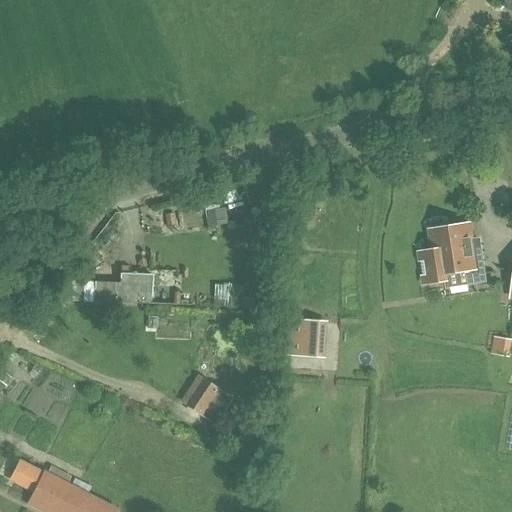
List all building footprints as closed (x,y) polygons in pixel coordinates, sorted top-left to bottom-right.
[(255,231),(254,218),(234,218),(234,223),(225,223),(225,231),(255,231)] [(433,251),(419,253),(424,283),(447,280),(446,273),(468,270),(469,276),(485,274),(479,239),(472,240),(470,224),(430,230),(433,251)] [(150,305),(152,276),(121,274),(121,284),(96,282),(95,302),(150,305)] [(304,322),(301,354),(317,356),(320,323),(304,322)] [(218,391),(199,379),(183,404),(202,416),(218,391)] [(19,462),(10,479),(34,491),(28,503),(44,511),(115,511),(116,510),(43,473),(43,474),(19,462)]
